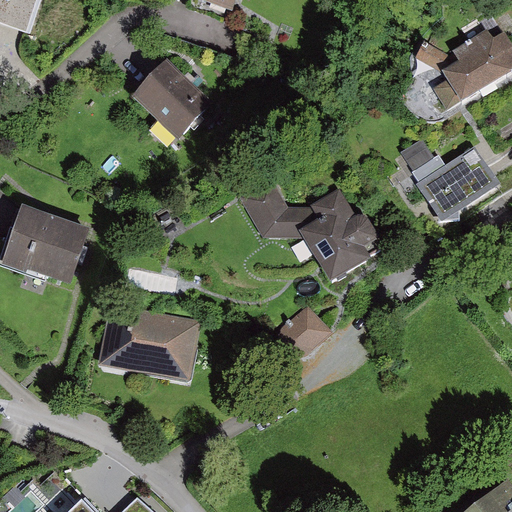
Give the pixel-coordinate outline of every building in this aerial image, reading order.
[(0,0),(0,19),(18,26),(25,0),(0,0)] [(457,97),(511,62),(511,58),(497,33),(486,40),(479,28),(440,51),(447,63),(437,69),(441,79),(430,86),(441,107),(457,97)] [(203,103),(159,60),(134,87),(128,92),(153,118),(158,111),(177,128),(203,103)] [(429,157),(408,170),(432,209),(433,220),(452,219),(452,206),(490,185),(469,148),(435,168),(429,157)] [(266,182),(240,196),(260,234),(298,233),(323,279),(366,253),(374,248),(364,229),(357,214),(341,223),(327,197),(308,207),(280,208),(266,182)] [(79,229),(16,208),(7,237),(0,258),(0,259),(63,279),(79,229)] [(323,330),(302,305),(278,326),(275,336),(278,346),(285,352),(292,355),(300,352),(323,330)] [(107,307),(98,358),(124,363),(181,375),(190,323),(107,307)] [(511,511),(511,497),(501,483),(466,511),(511,511)] [(92,511),(84,503),(73,511),(146,511),(137,503),(128,511),(92,511)]
